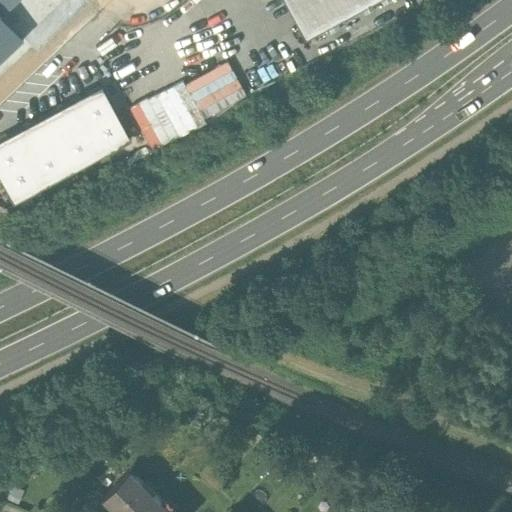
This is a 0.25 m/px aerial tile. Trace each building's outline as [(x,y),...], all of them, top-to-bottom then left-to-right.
[(0,0),(0,11),(0,12),(13,0),(0,0)] [(284,0),(306,39),(377,0),(284,0)] [(0,11),(0,59),(24,37),(0,12),(0,11)] [(197,122),(250,98),(232,60),(180,84),(197,122)] [(0,175),(15,203),(132,139),(103,85),(0,141),(0,175)] [(174,511),(131,468),(132,467),(131,466),(105,493),(106,494),(107,493),(126,511),(174,511)]
